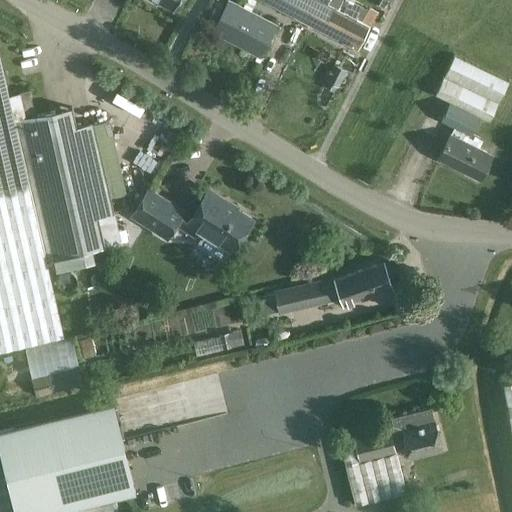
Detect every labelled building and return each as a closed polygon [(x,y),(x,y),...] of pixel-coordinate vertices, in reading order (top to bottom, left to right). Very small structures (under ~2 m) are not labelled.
[(154,0),(174,10),(178,0),(154,0)] [(368,29),(314,0),(260,0),(358,50),(368,29)] [(276,26),(229,1),(213,31),(261,56),(276,26)] [(438,159),(480,180),(492,155),(479,148),(483,140),(472,134),(480,117),(489,121),(508,83),(454,56),(434,95),(449,102),(440,121),(454,128),(438,159)] [(0,350),(64,336),(46,260),(53,259),(56,268),(94,260),(92,248),(104,245),(98,216),(113,212),(93,123),(77,127),(73,108),(25,119),(19,89),(7,90),(0,59),(0,350)] [(326,82),(328,83),(326,87),(333,91),(335,87),(337,87),(345,71),(334,66),(326,82)] [(193,238),(196,234),(185,227),(192,216),(150,189),(131,218),(168,242),(177,228),(193,238)] [(200,227),(234,249),(252,219),(208,191),(192,216),(185,227),(196,234),(200,227)] [(98,269),(114,265),(110,249),(95,252),(98,269)] [(261,295),(266,313),(278,310),(278,313),(342,298),(345,305),(390,290),(381,263),(335,278),(334,276),(273,289),(274,292),(261,295)] [(36,396),(84,384),(79,366),(31,379),(36,396)] [(511,381),(503,383),(511,434),(511,381)] [(65,511),(77,509),(78,511),(118,511),(115,499),(136,494),(113,405),(0,433),(0,453),(14,511),(65,511)] [(435,422),(434,423),(431,408),(386,419),(388,429),(339,441),(345,465),(355,505),(406,492),(395,450),(406,448),(409,458),(443,450),(435,422)] [(0,511),(10,511),(0,469),(0,511)]
